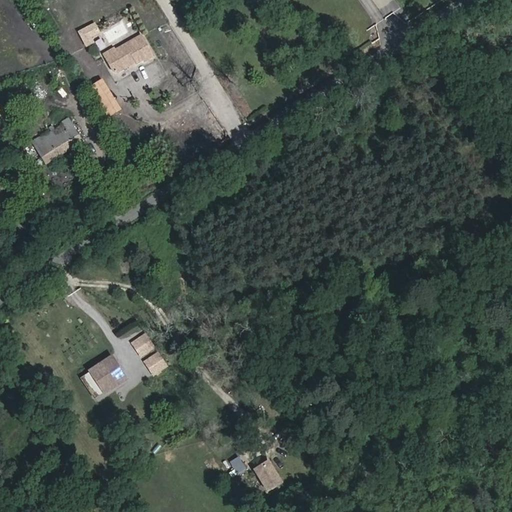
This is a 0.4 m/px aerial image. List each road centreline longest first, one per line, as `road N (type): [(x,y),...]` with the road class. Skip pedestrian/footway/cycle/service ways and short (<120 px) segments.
road 1 (tertiary): [(469,0),(0,300)]
road 2 (track): [(207,511),(156,429),(130,363),(53,266)]
road 3 (unknown): [(244,143),(155,0)]
